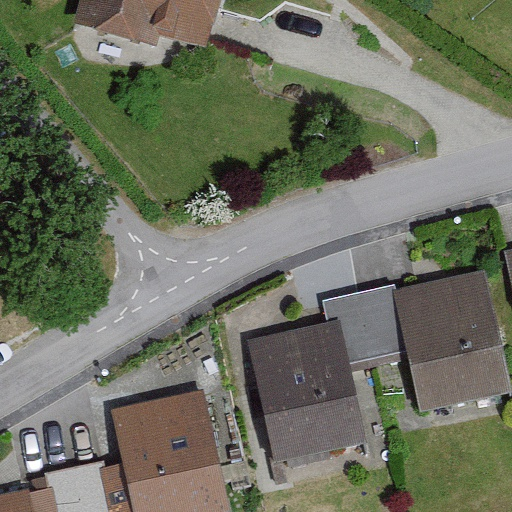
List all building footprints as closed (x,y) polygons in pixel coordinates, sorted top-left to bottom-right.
[(79,0),(68,48),(147,67),(150,51),(201,63),(215,0),(79,0)] [(511,261),(500,264),(511,318),(511,261)] [(478,286),(387,306),(412,423),(503,404),(478,286)] [(332,334),(242,354),(272,490),(362,470),(332,334)] [(217,511),(197,402),(109,418),(126,511),(217,511)] [(48,511),(45,497),(0,507),(0,511),(48,511)]
